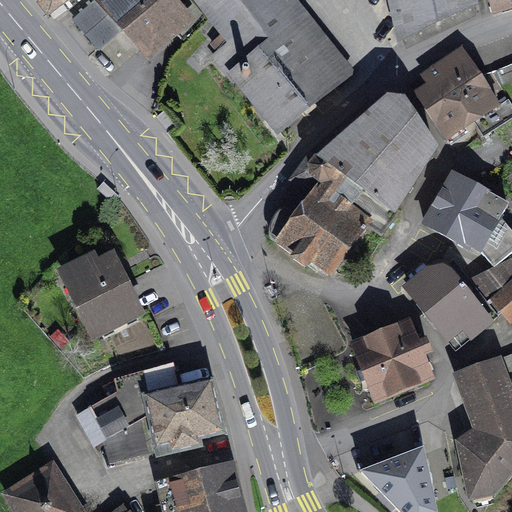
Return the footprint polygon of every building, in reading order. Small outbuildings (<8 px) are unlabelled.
[(35,0),(48,17),(70,0),(35,0)] [(96,0),(98,3),(75,22),(99,50),(122,29),(141,50),(159,33),(165,40),(174,32),(183,43),(205,18),(189,0),(96,0)] [(198,0),(233,44),(215,58),(235,84),(237,82),(279,135),(336,88),(294,36),(289,21),(291,19),(276,0),(198,0)] [(276,0),(291,19),(289,21),(294,36),(336,88),(353,73),(295,0),(276,0)] [(391,0),(399,35),(474,7),(472,0),(391,0)] [(511,0),(492,0),(496,13),(511,8),(511,0)] [(429,114),(480,80),(463,54),(424,79),(431,90),(418,98),(429,114)] [(480,80),(429,114),(446,141),(473,124),(483,139),(511,119),(511,111),(506,102),(498,107),(480,80)] [(405,104),(389,101),(330,153),(323,160),(399,213),(436,152),(405,104)] [(163,112),(156,118),(168,134),(175,128),(163,112)] [(272,228),(272,241),(306,267),(312,260),(331,275),(368,226),(382,235),(399,213),(323,160),(330,153),(323,147),(312,158),(295,184),(314,198),(298,219),(286,210),(276,217),(272,228)] [(509,208),(455,178),(426,226),(478,256),(496,270),(511,255),(511,234),(501,221),(509,208)] [(104,183),(97,190),(112,204),(119,198),(114,192),(104,183)] [(93,261),(64,275),(95,337),(140,315),(115,266),(99,274),(93,261)] [(438,267),(409,291),(447,339),(464,326),(474,338),(498,318),(494,313),(472,285),(455,264),(443,274),(438,267)] [(511,320),(511,279),(505,270),(472,285),(494,313),(501,309),(511,321),(511,320)] [(409,325),(354,347),(377,402),(432,380),(423,358),(431,355),(426,344),(418,347),(409,325)] [(69,345),(58,333),(51,339),(62,351),(69,345)] [(511,357),(461,376),(481,433),(462,447),(471,501),(495,497),(511,472),(511,357)] [(171,366),(116,381),(125,394),(80,419),(94,444),(109,437),(118,460),(149,456),(141,419),(131,403),(146,400),(159,457),(200,448),(199,440),(223,434),(212,384),(177,391),(171,366)] [(424,450),(362,474),(398,511),(426,511),(435,504),(424,450)] [(241,511),(230,467),(158,484),(164,511),(241,511)] [(79,511),(53,469),(8,497),(17,511),(79,511)]
